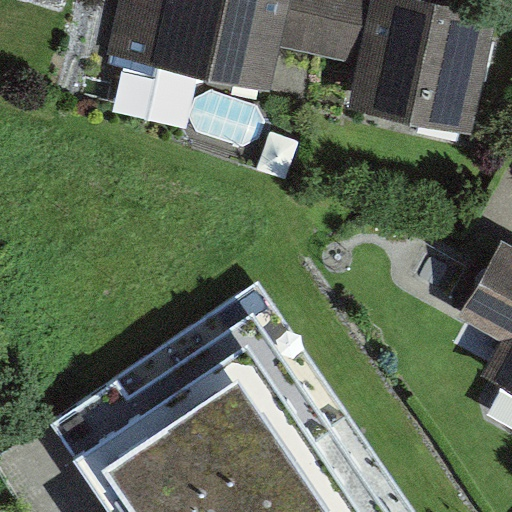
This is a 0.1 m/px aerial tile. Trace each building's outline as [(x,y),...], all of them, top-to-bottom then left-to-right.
[(201,63),(269,76),(278,36),(350,50),(360,0),(107,0),(96,59),(122,64),(113,106),(189,122),(201,63)] [(382,0),(361,99),(483,126),(509,9),(468,0),(382,0)] [(244,193),(277,205),(292,166),(258,154),(244,193)] [(511,383),(511,236),(467,318),(509,342),(492,373),(511,383)] [(119,511),(408,511),(269,303),(69,436),(119,511)]
